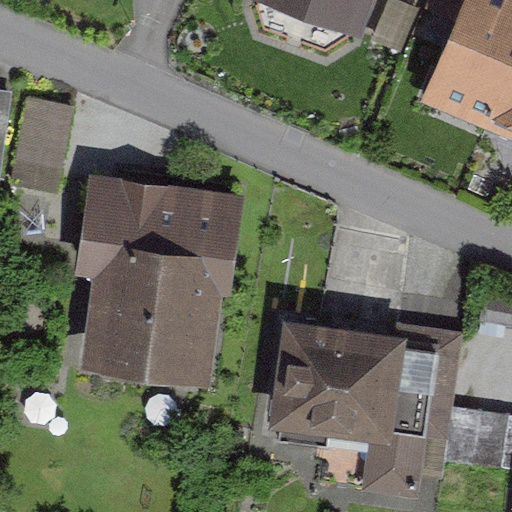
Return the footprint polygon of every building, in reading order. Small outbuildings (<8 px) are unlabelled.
[(264,0),(368,37),(380,0),(264,0)] [(489,122),(511,70),(511,0),(468,0),(426,94),(489,122)] [(511,132),(511,70),(489,122),(511,132)] [(61,185),(80,95),(33,85),(14,175),(61,185)] [(239,191),(97,177),(79,367),(221,381),(239,191)] [(395,336),(283,321),(268,430),(368,444),(362,492),(418,499),(421,474),(443,477),(446,456),(453,407),(463,332),(397,323),(395,336)] [(511,415),(453,407),(446,456),(511,464),(511,415)]
